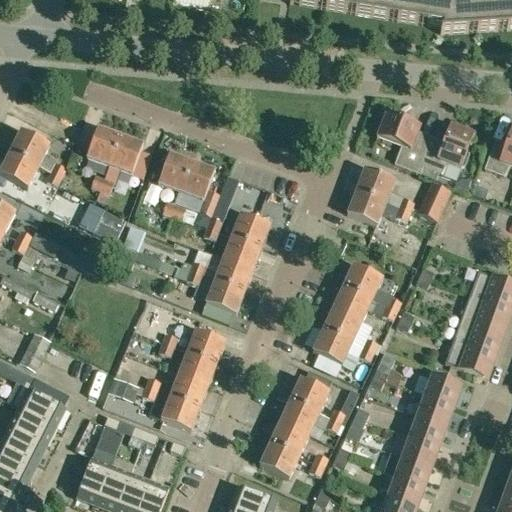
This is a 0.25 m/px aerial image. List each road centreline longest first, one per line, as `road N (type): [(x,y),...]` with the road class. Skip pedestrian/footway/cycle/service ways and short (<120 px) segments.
road 1 (residential): [(511,84),(29,38)]
road 2 (residential): [(202,511),(327,180)]
road 3 (residential): [(327,180),(90,92)]
road 4 (residential): [(33,511),(88,401),(55,385)]
